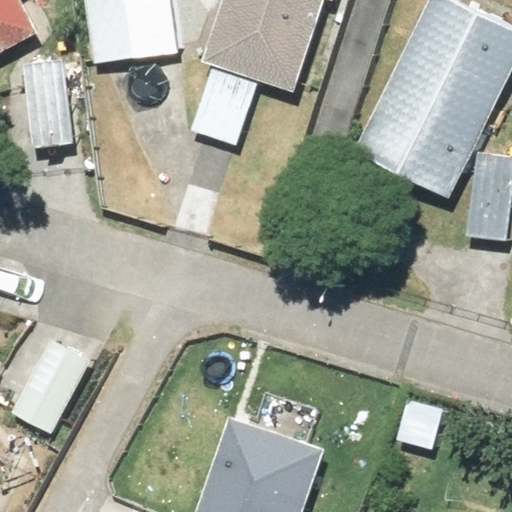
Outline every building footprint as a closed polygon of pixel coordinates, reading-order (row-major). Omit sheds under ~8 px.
[(0,0),(0,63),(55,34),(36,0),(0,0)] [(178,0),(93,0),(101,69),(185,59),(178,0)] [(313,93),(341,0),(237,0),(218,64),(313,93)] [(459,216),(511,106),(511,21),(468,0),(443,0),(361,169),(459,216)] [(85,68),(31,68),(32,153),(86,153),(85,68)] [(113,76),(94,79),(108,212),(170,227),(172,209),(113,76)] [(511,166),(486,162),(475,241),(511,246),(511,166)] [(92,357),(55,340),(19,415),(56,432),(92,357)] [(344,511),(360,449),(183,406),(157,511),(161,511),(344,511)] [(0,471),(0,511),(7,511),(15,509),(0,471)]
